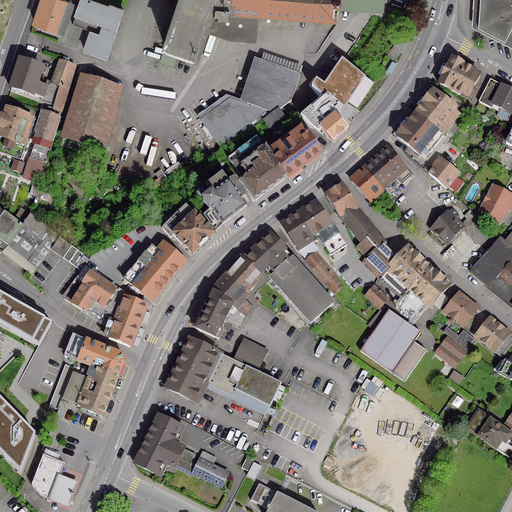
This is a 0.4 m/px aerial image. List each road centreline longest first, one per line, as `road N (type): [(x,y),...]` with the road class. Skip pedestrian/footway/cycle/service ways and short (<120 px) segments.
road 1 (primary): [(335,167),(209,268),(151,361)]
road 2 (residential): [(335,167),(365,206),(511,325)]
road 3 (residential): [(0,277),(76,330),(151,361)]
road 4 (primary): [(433,30),(399,96),(335,167)]
